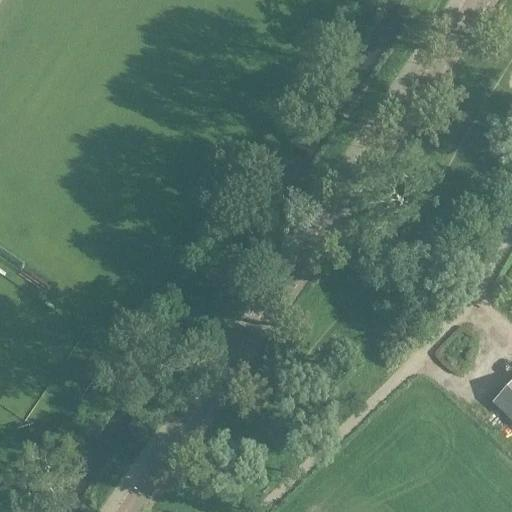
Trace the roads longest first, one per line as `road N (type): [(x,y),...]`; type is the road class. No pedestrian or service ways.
road 1 (tertiary): [(128,511),(482,0)]
road 2 (residential): [(258,511),(476,304),(511,235)]
